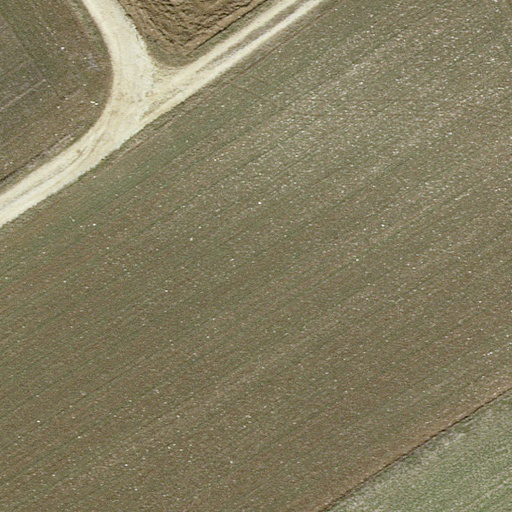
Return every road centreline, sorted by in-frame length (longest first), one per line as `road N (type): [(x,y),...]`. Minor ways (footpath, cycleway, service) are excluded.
road 1 (track): [(163,99),(0,210)]
road 2 (track): [(163,99),(305,0)]
road 3 (track): [(91,0),(163,99)]
